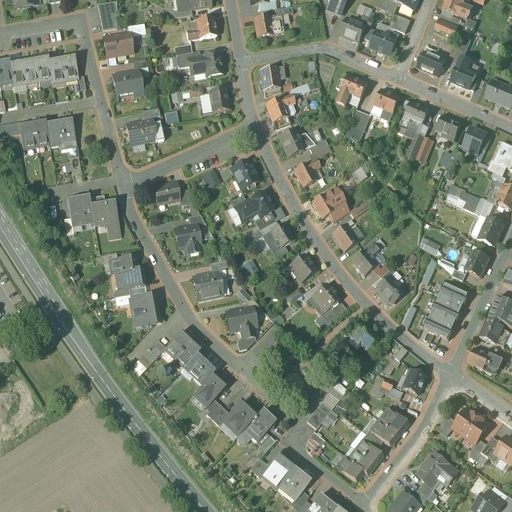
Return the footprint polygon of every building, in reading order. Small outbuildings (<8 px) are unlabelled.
[(13,0),(15,9),(37,5),(36,0),(13,0)] [(189,0),(177,0),(180,13),(180,15),(191,13),(189,0)] [(209,0),(189,0),(191,13),(212,9),(209,0)] [(347,0),(327,0),(328,1),(328,2),(328,3),(329,4),(331,5),(327,13),(340,18),(347,0)] [(401,7),(384,0),(378,0),(375,9),(394,17),(398,8),(401,7)] [(417,0),(384,0),(401,7),(414,12),(417,5),(416,4),(417,0)] [(447,0),(442,12),(443,12),(454,17),(458,18),(465,0),(447,0)] [(465,0),(458,18),(467,22),(468,22),(473,12),(465,9),(469,0),(465,0)] [(117,9),(99,12),(103,34),(117,31),(117,9)] [(292,10),(276,12),(277,18),(282,17),(282,18),(293,17),(292,10)] [(454,17),(443,12),(441,18),(452,22),(454,17)] [(191,13),(180,15),(180,13),(174,14),(175,21),(192,18),(191,13)] [(270,19),(254,21),(257,41),(285,36),(282,18),(282,17),(277,18),(270,19)] [(359,26),(346,21),(339,37),(352,43),(351,43),(359,46),(362,40),(366,29),(370,21),(363,18),(359,26)] [(452,22),(441,18),(439,23),(458,30),(459,26),(452,22)] [(409,24),(398,19),(393,31),(404,36),(409,24)] [(213,20),(196,23),(198,32),(186,35),(188,43),(200,41),(200,42),(217,39),(216,37),(218,37),(217,31),(215,32),(213,20)] [(439,23),(439,22),(435,32),(454,40),(458,31),(458,30),(439,23)] [(468,22),(467,22),(467,23),(465,28),(467,29),(473,32),(476,26),(468,22)] [(144,27),(127,30),(129,37),(129,36),(130,40),(146,38),(144,27)] [(377,34),(366,29),(362,40),(372,44),(377,34)] [(389,39),(377,34),(372,44),(370,50),(390,59),(391,58),(394,60),(397,53),(394,51),(398,43),(397,42),(389,39)] [(399,37),(391,34),(389,39),(397,42),(399,37)] [(129,37),(104,41),(107,61),(132,56),(130,40),(129,36),(129,37)] [(471,42),(463,39),(458,51),(464,54),(466,53),(471,42)] [(191,47),(175,50),(177,58),(192,56),(191,47)] [(436,55),(427,51),(425,55),(424,55),(418,71),(438,79),(444,63),(434,59),(436,55)] [(458,51),(452,66),(457,69),(461,60),(464,54),(458,51)] [(192,56),(177,58),(179,71),(189,69),(188,61),(201,59),(200,54),(192,56)] [(201,59),(188,61),(189,69),(190,76),(206,73),(207,80),(223,77),(220,56),(201,59)] [(74,58),(61,61),(65,83),(77,81),(78,81),(78,80),(74,58)] [(48,59),(35,61),(39,83),(51,81),(52,85),(48,59)] [(61,61),(49,63),(48,59),(52,85),(65,83),(61,61)] [(476,77),(467,73),(471,64),(461,60),(457,69),(451,84),(470,93),(470,92),(473,94),(477,86),(473,84),(476,77)] [(35,61),(22,64),(26,86),(39,83),(35,61)] [(9,62),(0,63),(0,86),(12,84),(13,88),(9,62)] [(22,64),(10,66),(9,62),(13,88),(26,86),(22,64)] [(146,63),(133,66),(135,72),(148,70),(147,65),(146,63)] [(277,70),(260,73),(263,94),(264,94),(280,91),(278,80),(277,71),(277,70)] [(283,70),(277,71),(278,80),(280,79),(280,80),(285,80),(283,70)] [(139,74),(113,79),(117,102),(118,102),(117,98),(133,96),(133,99),(143,98),(139,74)] [(368,86),(348,78),(345,84),(340,82),(336,92),(341,94),(336,105),(345,109),(348,104),(357,108),(360,102),(361,102),(368,86)] [(84,79),(78,80),(78,81),(77,81),(79,94),(86,93),(84,79)] [(511,99),(511,91),(493,83),(486,100),(508,109),(511,99)] [(290,85),(283,88),(285,94),(293,91),(290,85)] [(307,87),(290,93),(292,98),(293,100),(310,94),(307,87)] [(202,90),(189,92),(190,100),(203,97),(202,90)] [(280,91),(264,94),(266,102),(281,96),(280,91)] [(172,104),(190,101),(188,92),(171,95),(172,104)] [(226,92),(209,95),(213,115),(229,113),(226,92)] [(400,100),(381,92),(374,108),(375,109),(372,115),(381,119),(380,121),(389,125),(393,116),(400,100)] [(282,101),(266,107),(272,126),(288,120),(288,119),(285,110),(292,107),(295,106),(293,100),(292,98),(282,102),(282,101)] [(430,113),(411,105),(410,105),(407,104),(404,111),(407,113),(404,120),(421,127),(423,128),(430,113)] [(292,107),(285,110),(288,119),(294,117),(295,115),(292,107)] [(158,111),(143,114),(144,122),(160,119),(158,111)] [(362,115),(355,112),(349,129),(350,129),(355,131),(362,115)] [(371,119),(362,115),(355,131),(352,140),(351,140),(360,144),(371,119)] [(462,126),(442,118),(442,119),(439,118),(437,124),(439,125),(436,133),(442,136),(441,139),(454,144),(462,126)] [(421,127),(404,120),(400,130),(406,132),(404,138),(413,142),(415,143),(421,127)] [(45,123),(32,126),(36,149),(49,147),(46,127),(45,123)] [(72,123),(46,127),(49,147),(50,150),(60,148),(59,145),(76,142),(72,123)] [(152,123),(127,128),(131,149),(155,143),(156,143),(153,126),(152,123)] [(18,125),(12,126),(14,138),(21,137),(18,125)] [(32,126),(19,128),(19,125),(18,125),(21,137),(23,152),(36,149),(32,126)] [(160,125),(153,126),(156,143),(155,143),(156,145),(164,143),(160,125)] [(12,126),(6,127),(8,139),(14,138),(12,126)] [(423,128),(421,127),(415,143),(413,142),(407,158),(416,162),(429,130),(423,128)] [(355,131),(350,129),(347,138),(352,140),(355,131)] [(295,133),(279,140),(288,161),(305,153),(304,153),(309,151),(316,147),(311,135),(299,141),(295,133)] [(325,143),(316,147),(309,151),(312,157),(316,156),(328,149),(325,143)] [(511,149),(502,145),(507,147),(503,156),(498,154),(493,164),(493,165),(506,171),(511,172),(511,169),(511,149)] [(328,149),(316,156),(319,162),(332,155),(328,149)] [(452,158),(446,155),(441,166),(447,169),(452,158)] [(79,160),(71,161),(73,175),(81,173),(79,160)] [(316,161),(308,166),(308,165),(294,173),(303,191),(317,183),(311,172),(313,171),(314,174),(321,170),(316,161)] [(249,163),(231,172),(242,193),(245,192),(259,185),(249,163)] [(506,171),(493,165),(493,164),(492,163),(487,173),(502,180),(506,171)] [(358,182),(370,175),(365,166),(353,173),(358,182)] [(219,186),(213,174),(203,179),(209,190),(219,186)] [(511,210),(511,190),(497,183),(487,203),(495,207),(496,207),(497,208),(497,206),(505,210),(504,211),(509,213),(510,212),(511,213),(511,210)] [(176,186),(163,189),(163,190),(154,192),(157,207),(158,207),(158,206),(166,204),(166,206),(180,203),(176,186)] [(346,207),(336,191),(326,197),(336,213),(329,218),(334,225),(350,215),(345,208),(346,207)] [(189,193),(180,194),(183,208),(195,206),(189,193)] [(275,213),(264,194),(250,202),(260,221),(271,215),(275,213)] [(470,198),(462,194),(460,201),(467,204),(470,198)] [(325,196),(311,205),(322,222),(329,218),(336,213),(326,197),(325,196)] [(89,198),(67,202),(71,221),(72,228),(73,228),(94,224),(90,202),(89,198)] [(243,198),(231,204),(233,210),(246,205),(244,198),(243,198)] [(481,203),(470,198),(467,204),(478,209),(481,203)] [(97,201),(90,202),(94,224),(95,230),(96,230),(95,227),(101,226),(98,206),(97,201)] [(467,204),(460,201),(457,207),(464,210),(467,204)] [(113,203),(98,206),(101,226),(106,225),(107,231),(112,230),(114,240),(119,239),(113,203)] [(478,209),(467,204),(464,210),(464,211),(475,216),(478,209)] [(358,210),(350,215),(353,221),(362,216),(358,210)] [(271,215),(260,221),(254,224),(260,234),(260,233),(276,225),(271,215)] [(200,218),(188,220),(190,230),(199,228),(200,232),(207,231),(200,218)] [(481,218),(472,238),(479,241),(488,221),(481,218)] [(71,221),(64,222),(67,239),(74,237),(73,228),(72,228),(71,221)] [(504,228),(488,221),(479,241),(478,241),(495,249),(504,228)] [(293,244),(283,227),(271,234),(281,251),(284,249),(293,244)] [(358,245),(345,227),(332,237),(345,255),(358,245)] [(190,230),(175,233),(177,243),(178,242),(179,252),(189,250),(190,257),(201,255),(200,248),(201,248),(199,239),(201,239),(200,232),(199,228),(190,230)] [(260,234),(249,239),(253,245),(264,239),(260,233),(260,234)] [(281,251),(271,234),(264,239),(270,248),(268,249),(276,262),(288,254),(284,249),(281,251)] [(428,240),(422,251),(435,258),(441,247),(428,240)] [(373,246),(365,253),(352,264),(364,279),(377,268),(371,260),(379,253),(373,246)] [(489,261),(474,254),(465,273),(480,280),(489,261)] [(116,256),(103,259),(104,265),(111,264),(118,262),(116,256)] [(413,267),(417,259),(412,256),(408,264),(413,267)] [(304,257),(290,267),(299,278),(296,280),(301,286),(317,274),(304,257)] [(118,262),(111,264),(113,277),(118,276),(135,273),(133,260),(118,262)] [(252,261),(244,266),(251,279),(260,275),(252,261)] [(433,262),(422,285),(427,288),(437,266),(433,262)] [(226,264),(210,267),(212,274),(230,270),(226,264)] [(511,271),(511,270),(502,289),(511,293),(511,271)] [(135,273),(118,276),(121,293),(129,292),(145,289),(142,272),(135,273)] [(391,272),(380,280),(384,284),(390,279),(394,275),(391,272)] [(466,277),(455,272),(452,279),(463,284),(466,277)] [(218,275),(193,280),(198,304),(223,299),(218,275)] [(390,279),(384,284),(377,292),(391,307),(403,295),(395,286),(396,285),(390,279)] [(434,309),(458,320),(461,314),(460,314),(462,309),(464,310),(469,298),(444,286),(438,298),(440,299),(438,303),(437,303),(434,309)] [(327,287),(314,298),(322,308),(320,310),(325,315),(339,303),(340,302),(327,287)] [(299,290),(286,299),(290,305),(303,296),(299,290)] [(129,292),(121,293),(113,294),(114,301),(130,298),(129,292)] [(130,298),(114,301),(116,310),(132,307),(131,304),(130,298)] [(154,300),(131,304),(132,307),(135,328),(159,324),(157,314),(156,315),(154,300)] [(511,311),(511,308),(497,301),(488,320),(505,327),(508,329),(511,322),(508,320),(510,316),(511,311)] [(253,303),(243,305),(244,311),(253,310),(253,314),(262,312),(253,303)] [(339,303),(325,315),(322,318),(330,327),(347,312),(339,303)] [(411,308),(402,328),(407,332),(416,311),(411,308)] [(458,320),(434,309),(431,315),(432,315),(430,320),(429,319),(423,331),(449,343),(454,331),(453,330),(455,326),(456,326),(458,320)] [(244,311),(226,315),(230,335),(243,333),(245,340),(242,341),(242,342),(255,339),(256,339),(255,330),(257,330),(253,314),(253,310),(244,311)] [(505,327),(488,320),(479,340),(496,347),(504,351),(510,336),(502,333),(505,327)] [(378,341),(363,326),(351,339),(366,353),(378,341)] [(191,343),(181,334),(166,350),(165,352),(175,361),(191,343)] [(255,339),(242,342),(237,343),(239,354),(247,352),(256,342),(255,339)] [(166,350),(157,342),(153,348),(161,356),(165,352),(166,350)] [(191,343),(175,361),(185,370),(197,357),(201,353),(191,343)] [(491,358),(474,350),(467,366),(484,374),(491,358)] [(152,366),(143,357),(138,363),(146,371),(152,366)] [(185,370),(184,372),(186,370),(191,374),(202,362),(197,357),(185,370)] [(503,363),(491,358),(484,374),(492,377),(495,370),(499,372),(503,363)] [(400,365),(394,360),(390,366),(391,367),(389,369),(388,368),(385,373),(387,374),(385,376),(389,378),(393,368),(396,370),(400,365)] [(216,374),(202,362),(191,374),(186,370),(184,372),(202,389),(211,379),(216,374)] [(146,371),(138,363),(132,369),(139,379),(146,371)] [(410,372),(406,370),(402,378),(406,380),(410,372)] [(426,379),(410,372),(406,380),(402,391),(417,398),(426,379)] [(202,389),(193,399),(205,411),(213,402),(224,390),(211,379),(202,389)] [(394,386),(381,380),(379,383),(377,382),(375,385),(382,389),(391,393),(392,390),(394,386)] [(347,393),(338,385),(333,391),(343,398),(347,393)] [(391,393),(382,389),(379,393),(399,403),(403,395),(392,390),(391,393)] [(416,401),(412,399),(413,397),(404,394),(401,403),(414,408),(416,401)] [(339,403),(329,396),(326,400),(335,408),(339,403)] [(335,408),(326,400),(322,405),(332,413),(335,408)] [(213,402),(205,411),(209,414),(206,417),(212,422),(223,410),(213,402)] [(230,417),(222,426),(223,426),(237,440),(256,420),(241,406),(230,417)] [(223,410),(212,422),(219,430),(223,426),(222,426),(230,417),(223,410)] [(407,426),(390,412),(380,425),(397,439),(407,426)] [(466,412),(461,419),(460,419),(457,422),(457,424),(453,430),(453,431),(464,439),(478,419),(475,417),(474,418),(466,412)] [(256,420),(237,440),(236,443),(237,445),(239,447),(242,447),(244,446),(251,439),(250,439),(252,436),(259,442),(256,445),(257,446),(276,425),(263,413),(256,420)] [(478,419),(464,439),(475,446),(475,447),(479,442),(480,441),(481,440),(483,437),(483,436),(489,428),(480,422),(481,421),(478,419)] [(380,425),(376,421),(376,422),(379,425),(372,434),(372,435),(384,444),(389,449),(397,439),(380,425)] [(451,432),(442,426),(437,432),(447,439),(453,431),(453,430),(451,432)] [(384,444),(372,435),(372,434),(370,432),(366,437),(380,449),(384,444)] [(304,448),(317,457),(327,444),(314,435),(304,448)] [(380,449),(366,437),(362,443),(364,444),(376,453),(380,449)] [(270,439),(258,452),(264,457),(276,444),(270,439)] [(487,447),(481,455),(493,464),(498,458),(495,456),(502,446),(492,439),(487,447)] [(511,466),(511,442),(507,439),(502,446),(495,456),(498,458),(511,467),(511,466)] [(479,442),(475,447),(475,446),(471,452),(470,458),(476,462),(475,463),(475,464),(481,455),(487,447),(479,442)] [(376,453),(364,444),(362,443),(354,452),(357,454),(374,468),(382,458),(376,453)] [(374,468),(357,454),(354,452),(353,451),(352,451),(354,452),(347,461),(342,457),(342,458),(343,459),(346,461),(367,477),(374,468)] [(435,456),(417,478),(425,484),(431,489),(431,488),(438,481),(447,488),(458,475),(435,456)] [(288,467),(277,457),(268,468),(262,475),(263,476),(273,484),(271,486),(278,492),(294,471),(293,471),(292,472),(287,468),(288,467)] [(367,477),(346,461),(343,459),(336,469),(356,485),(363,475),(366,478),(367,477)] [(259,462),(249,473),(259,480),(263,476),(262,475),(268,468),(260,462),(259,462)] [(311,484),(294,471),(278,492),(282,487),(291,495),(290,496),(296,501),(297,502),(303,494),(311,484)] [(431,489),(425,484),(418,494),(428,502),(436,492),(431,488),(431,489)] [(489,493),(474,511),(500,511),(505,505),(489,493)] [(303,494),(297,502),(296,501),(290,508),(295,511),(298,511),(305,503),(309,499),(303,494)] [(428,502),(418,494),(411,501),(419,508),(421,510),(428,502)] [(403,495),(389,511),(415,511),(419,508),(411,501),(403,495)] [(334,511),(336,511),(320,498),(311,508),(307,511),(334,511)] [(305,503),(298,511),(307,511),(311,508),(305,503)]
